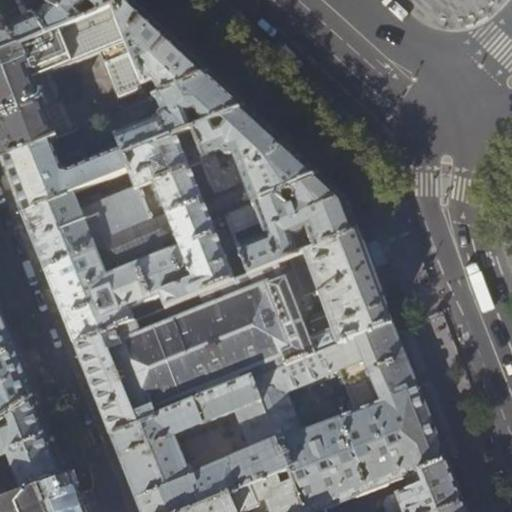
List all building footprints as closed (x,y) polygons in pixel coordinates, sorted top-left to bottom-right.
[(0,0),(0,55),(47,36),(32,16),(29,12),(20,0),(0,0)] [(20,0),(29,12),(39,0),(43,0),(50,6),(43,14),(39,11),(35,12),(32,16),(47,36),(111,10),(120,0),(20,0)] [(145,17),(125,0),(120,0),(111,10),(143,89),(147,101),(208,76),(174,45),(145,17)] [(146,0),(125,0),(145,17),(154,7),(146,0)] [(0,158),(1,161),(73,132),(50,74),(100,53),(119,98),(143,89),(111,10),(47,36),(0,55),(0,158)] [(124,159),(192,132),(246,110),(241,106),(208,76),(147,101),(106,119),(117,144),(121,151),(124,159)] [(270,132),(246,110),(192,132),(222,207),(226,217),(233,214),(238,212),(238,210),(241,209),(242,211),(257,204),(280,194),(299,186),(313,180),(319,178),(311,169),(276,138),(270,132)] [(9,182),(22,215),(73,196),(128,173),(129,173),(124,159),(121,151),(72,171),(63,149),(77,143),(83,158),(117,144),(106,119),(73,132),(1,161),(9,182)] [(24,220),(49,280),(222,207),(192,132),(124,159),(129,173),(128,173),(136,192),(92,210),(88,201),(77,206),(73,196),(22,215),(24,220)] [(313,250),(357,233),(354,225),(345,201),(319,178),(313,180),(299,186),(280,194),(257,204),(242,211),(241,209),(238,210),(238,212),(233,214),(226,217),(249,276),(298,257),(291,237),(306,231),(313,250)] [(72,340),(75,348),(134,324),(130,311),(161,298),(165,311),(167,310),(249,276),(226,217),(222,207),(49,280),(72,340)] [(75,348),(80,360),(86,377),(102,418),(111,438),(252,382),(392,325),(388,314),(385,305),(371,270),(363,248),(360,241),(357,233),(313,250),(298,257),(249,276),(167,310),(173,325),(140,339),(134,324),(75,348)] [(377,243),(363,248),(371,270),(386,265),(377,243)] [(400,299),(386,265),(371,270),(385,305),(400,299)] [(0,423),(5,419),(33,400),(16,358),(0,317),(0,423)] [(252,382),(288,476),(302,511),(320,511),(324,510),(325,511),(327,511),(405,480),(404,478),(445,462),(414,383),(409,369),(392,325),(252,382)] [(198,511),(288,476),(252,382),(111,438),(128,483),(139,511),(198,511)] [(0,459),(6,457),(21,495),(64,479),(49,442),(33,400),(5,419),(11,434),(1,438),(0,435),(0,459)] [(464,511),(448,468),(445,462),(404,478),(405,480),(406,480),(411,490),(386,499),(383,506),(385,511),(325,511),(324,510),(320,511),(464,511)] [(253,511),(259,510),(259,511),(262,511),(269,510),(269,511),(302,511),(288,476),(198,511),(253,511)] [(0,511),(77,511),(64,479),(21,495),(0,503),(0,511)]
